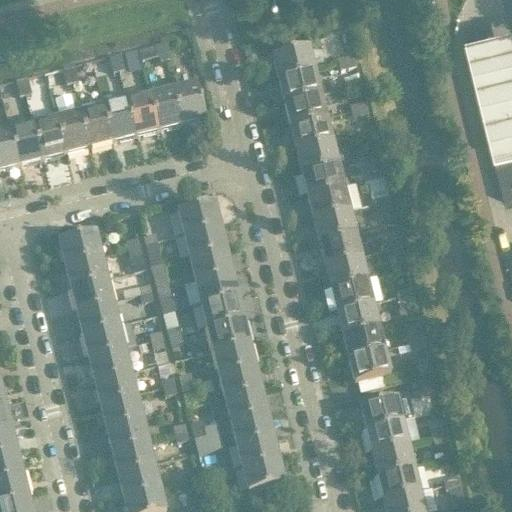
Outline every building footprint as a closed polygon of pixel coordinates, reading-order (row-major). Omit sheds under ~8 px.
[(490,153),(511,147),(511,35),(510,27),(462,38),(490,153)] [(167,47),(155,50),(157,58),(168,55),(167,47)] [(272,60),(278,84),(314,75),(308,51),(272,60)] [(168,55),(157,58),(159,66),(170,63),(168,55)] [(120,59),(109,62),(110,70),(122,67),(120,59)] [(353,60),(345,62),(348,73),(355,71),(353,60)] [(345,62),(337,64),(340,75),(348,73),(345,62)] [(122,67),(110,70),(112,77),(124,74),(122,67)] [(74,71),(62,74),(64,81),(76,78),(74,71)] [(314,75),(278,84),(284,108),(320,99),(314,75)] [(76,78),(64,81),(66,89),(78,86),(76,78)] [(27,82),(15,85),(17,93),(29,90),(27,82)] [(196,88),(173,94),(182,130),(205,124),(196,88)] [(29,90),(17,93),(19,101),(31,98),(29,90)] [(173,94),(149,100),(158,136),(182,130),(173,94)] [(320,99),(284,108),(289,131),(326,122),(320,99)] [(149,100),(126,106),(135,142),(158,136),(149,100)] [(126,106),(103,112),(112,148),(135,142),(126,106)] [(364,106),(357,108),(360,120),(367,118),(364,106)] [(360,120),(357,108),(349,110),(352,122),(360,120)] [(103,112),(80,117),(89,154),(112,148),(103,112)] [(80,117),(56,123),(65,159),(89,154),(80,117)] [(326,122),(289,131),(295,154),(332,145),(326,122)] [(56,123),(33,129),(42,165),(65,159),(56,123)] [(33,129),(10,135),(19,171),(42,165),(33,129)] [(10,135),(0,137),(0,175),(19,171),(10,135)] [(332,145),(295,154),(301,177),(337,169),(332,145)] [(511,147),(490,153),(503,205),(511,202),(511,147)] [(379,165),(376,153),(368,155),(371,166),(379,165)] [(371,166),(368,155),(360,157),(363,168),(367,186),(383,182),(379,165),(371,166)] [(337,169),(301,177),(307,201),(343,192),(337,169)] [(343,192),(307,201),(313,224),(349,215),(343,192)] [(387,200),(380,201),(382,213),(390,211),(387,200)] [(375,215),(382,213),(380,201),(372,203),(375,215)] [(177,216),(183,240),(219,231),(213,207),(177,216)] [(349,215),(313,224),(319,247),(355,238),(349,215)] [(219,231),(183,240),(189,263),(225,254),(219,231)] [(58,246),(64,269),(100,260),(94,237),(58,246)] [(355,238),(319,247),(324,271),(361,262),(355,238)] [(143,242),(145,249),(156,246),(154,239),(143,242)] [(125,246),(127,254),(139,251),(137,243),(125,246)] [(156,246),(145,249),(146,257),(158,254),(156,246)] [(399,246),(391,248),(394,260),(402,258),(399,246)] [(394,260),(391,248),(384,250),(387,262),(394,260)] [(141,258),(139,251),(127,254),(133,277),(144,274),(141,258)] [(225,254),(189,263),(195,286),(231,277),(225,254)] [(100,260),(64,269),(70,293),(106,284),(100,260)] [(361,262),(324,271),(330,294),(367,285),(361,262)] [(231,277),(195,286),(201,309),(237,301),(231,277)] [(106,284),(70,293),(76,316),(112,307),(106,284)] [(154,288),(156,296),(168,293),(166,285),(154,288)] [(367,285),(330,294),(336,317),(372,308),(367,285)] [(137,293),(139,300),(150,297),(148,290),(137,293)] [(411,292),(403,294),(406,306),(413,304),(411,292)] [(168,293),(156,296),(158,304),(170,301),(168,293)] [(398,308),(406,306),(403,294),(395,296),(398,308)] [(150,297),(139,300),(141,308),(152,305),(150,297)] [(237,301),(201,309),(206,333),(243,324),(237,301)] [(112,307),(76,316),(82,339),(118,330),(112,307)] [(372,308),(336,317),(342,340),(378,331),(372,308)] [(243,324),(206,333),(212,356),(248,347),(243,324)] [(118,330),(82,339),(88,363),(124,354),(118,330)] [(378,331),(342,340),(348,364),(384,355),(378,331)] [(166,335),(168,342),(180,339),(178,332),(166,335)] [(148,339),(150,347),(162,344),(160,336),(148,339)] [(180,339),(168,342),(170,350),(182,347),(180,339)] [(422,339),(414,341),(417,353),(425,351),(422,339)] [(417,353),(414,341),(407,343),(410,355),(417,353)] [(162,344),(150,347),(152,355),(164,352),(162,344)] [(248,347),(212,356),(218,379),(254,370),(248,347)] [(124,354),(88,363),(93,386),(130,377),(124,354)] [(384,355),(348,364),(354,388),(390,379),(384,355)] [(159,381),(171,378),(168,367),(156,370),(159,381)] [(254,370),(218,379),(224,403),(260,394),(254,370)] [(130,377),(93,386),(99,409),(136,400),(130,377)] [(178,381),(180,389),(191,386),(189,378),(178,381)] [(160,386),(162,393),(174,390),(172,383),(160,386)] [(433,384),(425,385),(428,397),(436,395),(433,384)] [(191,386),(180,389),(182,397),(193,394),(191,386)] [(174,390),(162,393),(164,401),(176,398),(174,390)] [(260,394),(224,403),(230,426),(266,417),(260,394)] [(136,400),(99,409),(105,432),(141,423),(136,400)] [(359,411),(365,435),(402,426),(396,402),(359,411)] [(4,409),(0,409),(0,433),(10,431),(4,409)] [(266,417),(230,426),(235,449),(272,440),(266,417)] [(141,423),(105,432),(111,456),(147,447),(141,423)] [(189,428),(191,435),(203,433),(201,425),(189,428)] [(402,426),(365,435),(371,458),(408,449),(402,426)] [(172,432),(174,440),(186,437),(184,429),(172,432)] [(10,431),(0,433),(0,459),(16,455),(10,431)] [(203,433),(191,435),(193,443),(205,440),(203,433)] [(446,433),(438,435),(441,447),(449,445),(446,433)] [(433,449),(441,447),(438,435),(431,437),(433,449)] [(186,437),(174,440),(176,448),(187,445),(186,437)] [(272,440),(235,449),(241,472),(278,463),(272,440)] [(147,447),(111,456),(117,479),(153,470),(147,447)] [(408,449),(371,458),(377,481),(413,472),(408,449)] [(16,455),(0,459),(0,483),(22,478),(16,455)] [(278,463),(241,472),(247,496),(284,488),(278,463)] [(153,470),(117,479),(123,502),(159,493),(153,470)] [(201,475),(203,482),(215,479),(213,472),(201,475)] [(413,472),(377,481),(383,505),(419,496),(413,472)] [(184,479),(186,486),(197,484),(195,476),(184,479)] [(22,478),(0,483),(0,508),(28,502),(22,478)] [(215,479),(203,482),(205,490),(217,487),(215,479)] [(458,480),(450,482),(453,493),(460,492),(458,480)] [(453,493),(450,482),(442,484),(445,495),(453,493)] [(197,484),(186,486),(188,494),(199,491),(197,484)] [(163,511),(159,493),(123,502),(125,511),(163,511)] [(423,511),(419,496),(383,505),(384,511),(423,511)] [(30,511),(28,502),(0,508),(0,511),(30,511)]
